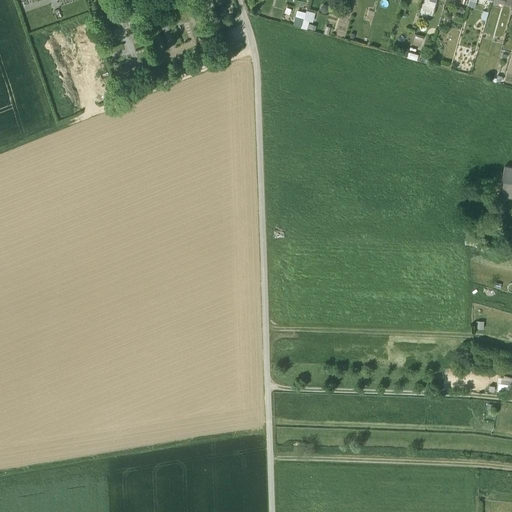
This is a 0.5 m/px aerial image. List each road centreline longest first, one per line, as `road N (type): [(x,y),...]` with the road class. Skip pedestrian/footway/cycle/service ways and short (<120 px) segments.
road 1 (track): [(238,0),(257,79),(271,511)]
road 2 (track): [(0,156),(253,49)]
road 3 (track): [(0,483),(268,429)]
road 4 (track): [(264,329),(477,337),(511,346)]
road 5 (track): [(266,386),(511,400)]
